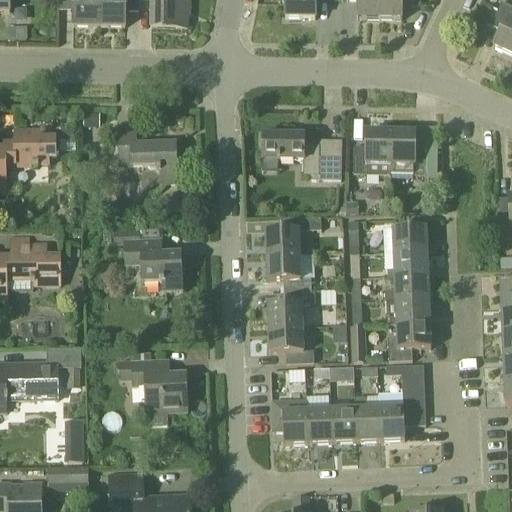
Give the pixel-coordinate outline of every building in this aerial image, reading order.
[(0,0),(0,13),(11,13),(10,0),(0,0)] [(100,0),(60,0),(61,11),(75,12),(74,27),(100,28),(100,0)] [(140,0),(100,0),(100,28),(126,28),(126,13),(140,13),(140,2),(140,0)] [(140,0),(140,2),(152,2),(152,28),(188,29),(188,19),(191,19),(191,2),(188,2),(188,0),(140,0)] [(284,0),(285,22),(316,22),(316,0),(284,0)] [(379,0),(347,0),(347,3),(358,4),(357,23),(380,23),(379,0)] [(379,0),(380,23),(402,24),(402,9),(413,9),(413,0),(379,0)] [(511,58),(511,9),(503,6),(492,29),(502,33),(494,51),(511,58)] [(99,116),(85,116),(85,130),(99,130),(99,116)] [(61,130),(61,140),(74,140),(74,130),(61,130)] [(297,137),(297,130),(283,130),(283,136),(263,136),(262,161),(303,161),(303,177),(312,177),(311,182),(342,183),(342,142),(312,142),(312,137),(297,137)] [(138,145),(137,132),(119,133),(120,168),(148,167),(151,170),(157,170),(159,173),(160,173),(161,185),(179,184),(177,143),(138,145)] [(390,167),(390,179),(391,179),(391,184),(413,185),(413,178),(426,178),(426,183),(437,183),(438,133),(416,132),(416,135),(391,134),(390,167)] [(390,167),(391,134),(367,133),(367,149),(355,149),(354,176),(367,176),(367,178),(390,179),(390,167)] [(43,140),(43,135),(16,135),(16,150),(0,150),(0,200),(8,200),(8,170),(49,170),(49,163),(57,163),(57,140),(43,140)] [(511,231),(511,197),(498,198),(498,214),(499,241),(511,241),(511,231)] [(409,209),(413,213),(419,213),(423,209),(423,203),(419,199),(413,199),(409,203),(409,209)] [(357,219),(356,207),(347,207),(348,219),(357,219)] [(267,258),(300,257),(299,234),(318,234),(318,220),(282,221),(282,232),(266,232),(267,258)] [(349,249),(359,249),(359,225),(349,225),(349,249)] [(140,245),(140,230),(114,231),(114,247),(125,247),(126,269),(142,269),(143,286),(164,285),(164,294),(182,294),(181,258),(153,259),(152,245),(140,245)] [(395,255),(428,254),(427,230),(394,231),(395,255)] [(29,249),(29,240),(11,240),(11,264),(0,264),(0,306),(8,307),(8,296),(34,295),(34,289),(61,289),(61,259),(36,259),(36,249),(29,249)] [(396,280),(429,278),(428,254),(395,255),(395,273),(387,274),(388,282),(396,282),(396,280)] [(284,294),(322,293),(321,283),(311,283),(310,257),(300,258),(300,257),(267,258),(268,282),(284,281),(284,294)] [(351,282),(360,281),(359,258),(350,258),(351,282)] [(385,305),(429,303),(429,278),(396,280),(396,282),(396,294),(385,295),(385,305)] [(352,306),(361,306),(360,281),(351,282),(352,306)] [(511,285),(501,286),(502,311),(511,310),(511,285)] [(270,332),(303,331),(302,307),(316,307),(316,294),(322,294),(322,293),(284,294),(285,305),(269,306),(270,332)] [(397,328),(430,327),(429,303),(385,305),(387,305),(387,330),(397,329),(397,328)] [(353,329),(362,329),(361,306),(352,306),(353,329)] [(511,310),(502,311),(502,312),(503,336),(511,336),(511,310)] [(397,328),(397,329),(398,340),(388,341),(389,364),(412,363),(412,351),(431,351),(430,327),(397,328)] [(362,329),(353,329),(353,331),(350,331),(351,366),(367,366),(366,331),(362,331),(362,329)] [(303,331),(270,332),(271,355),(287,354),(287,366),(314,365),(314,353),(304,353),(303,331)] [(511,336),(503,336),(503,359),(511,358),(511,336)] [(0,416),(6,416),(6,406),(59,406),(58,372),(82,372),(82,352),(46,353),(47,368),(0,368),(0,416)] [(151,364),(151,356),(130,357),(130,365),(119,366),(120,387),(132,386),(132,392),(146,391),(147,417),(149,417),(149,430),(168,429),(168,416),(187,415),(185,377),(170,378),(170,363),(151,364)] [(504,383),(511,382),(511,358),(503,359),(504,383)] [(402,381),(424,380),(424,368),(402,369),(402,379),(402,381)] [(387,379),(402,379),(402,369),(386,370),(387,379)] [(362,380),(378,380),(378,370),(362,371),(362,380)] [(338,382),(354,382),(354,371),(338,372),(338,382)] [(68,392),(81,392),(81,372),(68,372),(68,392)] [(314,382),(330,382),(330,372),(314,373),(314,382)] [(403,394),(425,393),(424,380),(402,381),(403,394)] [(403,405),(425,404),(425,393),(403,394),(403,405)] [(381,444),(379,411),(366,411),(366,400),(354,401),(355,412),(356,445),(381,444)] [(307,413),(308,413),(307,403),(271,404),(274,435),(284,434),(284,447),(308,446),(307,413)] [(404,418),(426,417),(425,404),(403,405),(403,410),(404,410),(404,418)] [(405,430),(404,418),(404,410),(403,410),(379,411),(381,444),(405,443),(405,430)] [(308,446),(332,446),(331,412),(308,413),(307,413),(308,446)] [(332,446),(356,445),(355,412),(331,412),(332,446)] [(404,418),(405,430),(426,429),(426,417),(404,418)] [(68,467),(83,466),(82,426),(67,427),(68,467)] [(48,495),(89,494),(89,472),(48,471),(48,495)] [(144,501),(143,477),(111,478),(112,511),(191,511),(191,506),(176,507),(175,499),(144,501)] [(42,511),(42,488),(0,488),(0,511),(42,511)]
